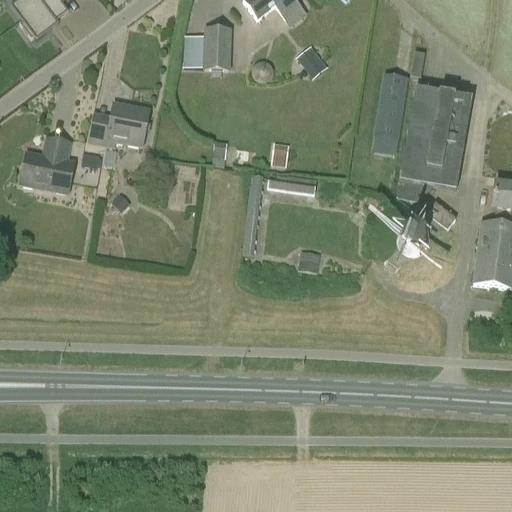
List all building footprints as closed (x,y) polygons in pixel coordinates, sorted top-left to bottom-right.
[(22,0),(9,10),(21,25),(18,27),(30,43),(33,41),(36,45),(51,33),(48,30),(68,16),(57,1),(58,0),(22,0)] [(256,25),(274,12),(284,25),(300,13),(289,0),(248,0),(241,6),(256,25)] [(203,32),(202,41),(184,41),(182,71),(202,72),(202,74),(229,75),(231,33),(203,32)] [(297,60),(313,81),(328,69),(312,49),(297,60)] [(420,81),(423,59),(413,57),(409,80),(420,81)] [(372,156),(394,159),(398,144),(408,82),(383,79),(374,140),(372,156)] [(419,205),(422,190),(455,196),(471,103),(415,93),(396,201),(419,205)] [(113,153),(115,147),(141,153),(148,115),(113,108),(110,121),(92,117),(86,148),(113,153)] [(44,141),(40,160),(25,157),(19,189),(67,199),(73,167),(67,166),(71,147),(44,141)] [(511,189),(493,187),(490,214),(495,214),(493,228),(511,230),(511,189)] [(511,293),(511,230),(493,228),(480,226),(472,289),(511,293)] [(427,242),(425,236),(420,232),(414,229),(407,230),(401,233),(397,238),(396,244),(397,251),(401,256),(406,260),(413,261),(419,259),(424,255),(427,249),(427,242)]
